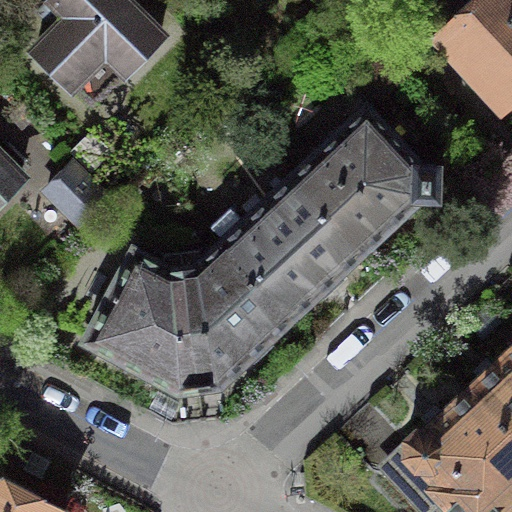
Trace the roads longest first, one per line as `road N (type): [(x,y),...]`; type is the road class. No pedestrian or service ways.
road 1 (residential): [(217,496),(511,226)]
road 2 (residential): [(0,381),(217,496)]
